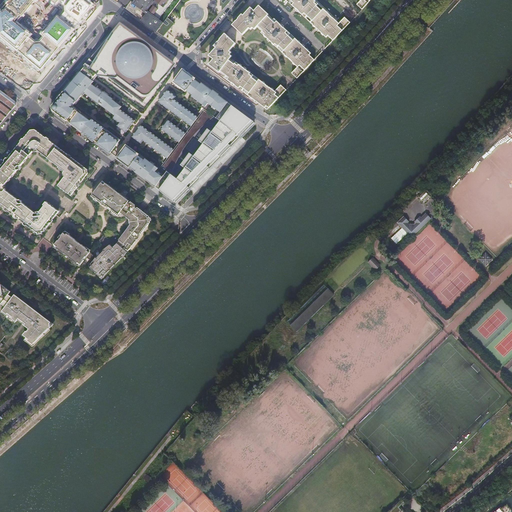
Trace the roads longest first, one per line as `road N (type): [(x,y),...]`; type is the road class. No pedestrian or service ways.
road 1 (primary): [(111,331),(295,144)]
road 2 (residential): [(192,230),(30,103)]
road 3 (primary): [(295,144),(434,0)]
road 4 (primary): [(0,433),(111,331)]
road 5 (primary): [(102,321),(0,414)]
road 6 (primary): [(286,137),(192,230)]
road 7 (tertiary): [(0,243),(102,321)]
road 8 (primary): [(192,230),(102,321)]
road 9 (residential): [(109,3),(30,103)]
road 10 (residential): [(186,61),(286,137)]
road 11 (primary): [(371,46),(286,137)]
